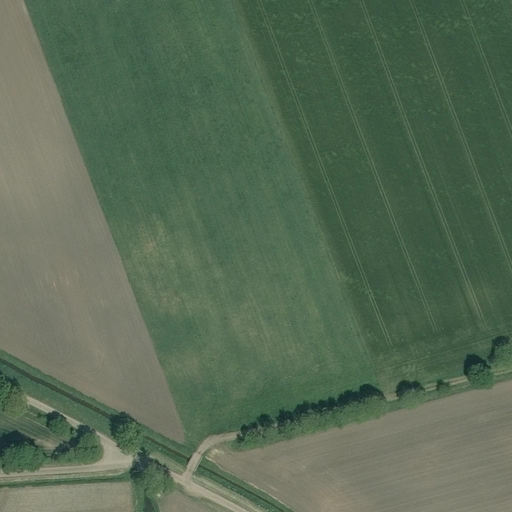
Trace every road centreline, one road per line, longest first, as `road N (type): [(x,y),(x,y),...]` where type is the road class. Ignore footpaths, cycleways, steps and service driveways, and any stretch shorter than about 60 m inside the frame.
road 1 (track): [(511,367),(210,440),(183,482)]
road 2 (residential): [(124,454),(0,386)]
road 3 (residential): [(243,511),(124,454)]
road 4 (residential): [(124,454),(106,468),(0,474)]
